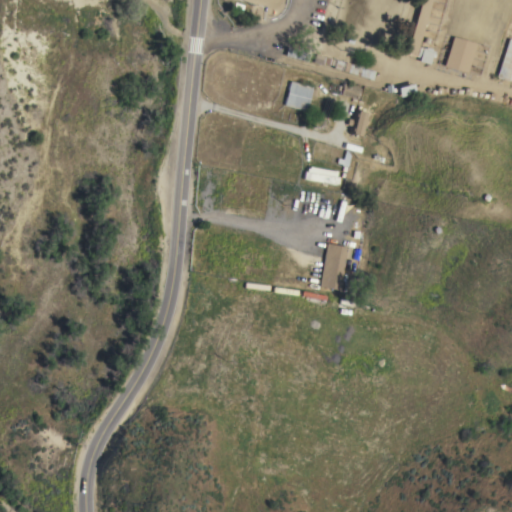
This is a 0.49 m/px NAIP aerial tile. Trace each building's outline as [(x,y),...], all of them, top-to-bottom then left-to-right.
[(433,0),(420,47),(434,51),(432,61),(430,61),(429,64),(418,61),(419,58),(405,54),(420,0),(433,0)] [(511,81),(496,77),(508,39),(511,40),(511,81)] [(284,56),(286,48),(308,54),(306,62),(284,56)] [(344,63),(344,62),(349,64),(375,72),(372,80),(340,70),(338,71),(337,69),(331,68),(332,66),(322,63),(321,65),(312,62),(314,54),(344,63)] [(312,87),(311,88),(317,89),(315,96),(309,95),(305,111),(283,105),(289,81),(312,87)] [(339,95),(342,83),(360,87),(357,99),(339,95)] [(413,83),(414,87),(422,86),(423,99),(414,100),(414,93),(400,97),(397,87),(413,83)] [(360,137),(351,135),(357,111),(366,113),(360,137)] [(301,179),(303,171),(305,172),(306,168),(308,168),(308,166),(336,171),(335,177),(338,177),(337,185),(301,179)] [(326,243),(347,247),(339,290),(318,287),(326,243)]
